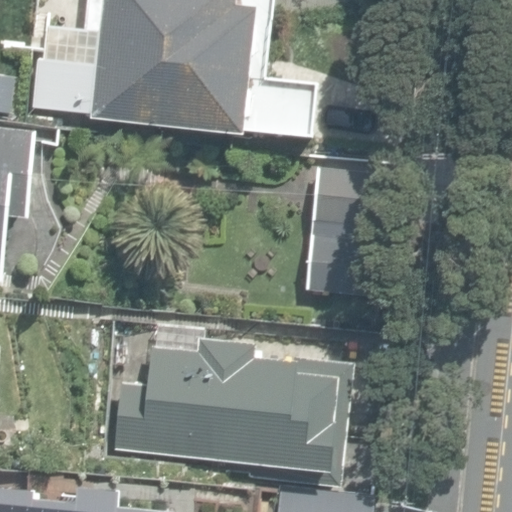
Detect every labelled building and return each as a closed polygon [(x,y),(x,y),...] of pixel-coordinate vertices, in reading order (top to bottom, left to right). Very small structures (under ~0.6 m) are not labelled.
[(250,130),(315,138),(320,83),(270,74),(278,0),(88,0),(86,29),(79,28),(76,60),(63,59),(41,57),(36,107),(93,115),(93,119),(249,132),(250,130)] [(0,281),(6,282),(13,218),(34,220),(43,133),(0,128),(0,281)] [(310,290),(396,299),(409,177),(323,169),(310,290)] [(293,478),(342,483),(355,363),(255,353),(257,342),(200,336),(198,350),(152,345),(147,383),(123,380),(116,446),(294,466),(293,478)] [(277,511),(368,511),(371,492),(281,482),(277,511)] [(180,511),(123,506),(124,491),(83,487),(81,503),(33,499),(34,490),(0,486),(0,511),(180,511)]
